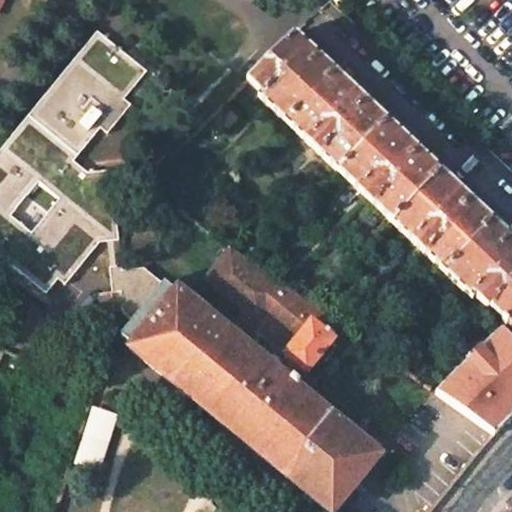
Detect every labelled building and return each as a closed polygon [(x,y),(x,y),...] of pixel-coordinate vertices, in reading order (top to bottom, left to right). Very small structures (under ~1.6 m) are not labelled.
[(101,127),(107,133),(131,105),(124,99),(147,71),(98,30),(0,148),(0,254),(47,292),(57,281),(63,286),(98,244),(105,243),(111,294),(120,293),(123,314),(133,322),(164,283),(143,269),(121,271),(109,172),(90,174),(73,160),(101,127)] [(294,35),(247,82),(260,94),(257,97),(287,126),(334,73),(294,35)] [(334,73),(287,126),(339,174),(387,123),(334,73)] [(387,123),(339,174),(393,225),(440,172),(387,123)] [(440,172),(393,225),(444,273),(492,221),(440,172)] [(511,240),(492,221),(444,273),(472,300),(474,297),(486,308),(488,306),(511,280),(511,240)] [(245,345),(272,312),(300,334),(283,355),(290,360),(279,373),(289,381),(300,368),(307,374),(334,340),(322,329),(330,320),(317,310),(253,265),(217,239),(190,270),(231,303),(217,321),(245,345)] [(511,280),(488,306),(511,328),(511,280)] [(129,348),(327,511),(334,511),(380,456),(289,381),(279,373),(245,345),(217,321),(177,289),(175,292),(164,283),(133,322),(121,336),(131,345),(129,348)] [(511,343),(500,332),(436,394),(493,436),(511,418),(511,343)] [(92,406),(75,462),(101,470),(118,413),(92,406)]
